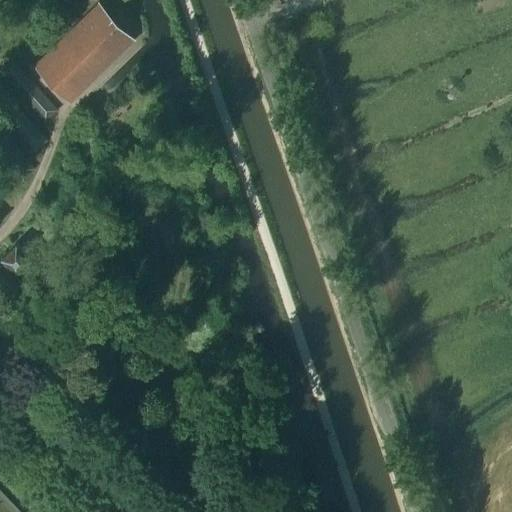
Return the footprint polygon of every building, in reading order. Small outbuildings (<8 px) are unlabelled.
[(102,12),(42,71),(65,94),(125,36),(102,12)] [(13,58),(0,69),(45,122),(57,112),(13,58)] [(4,102),(0,106),(0,116),(33,151),(43,143),(4,102)] [(0,132),(0,155),(19,175),(31,165),(0,132)] [(15,244),(0,256),(1,257),(13,271),(28,258),(15,244)]
